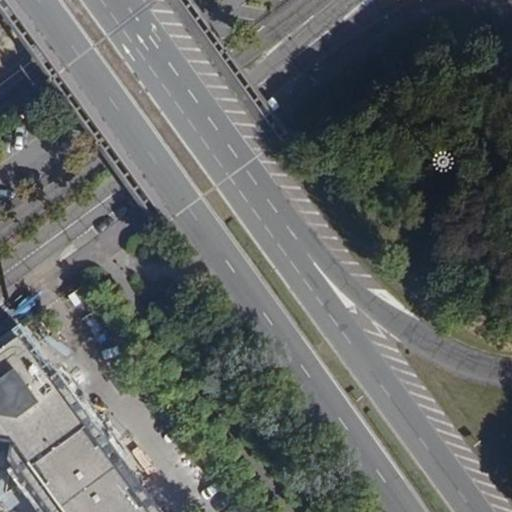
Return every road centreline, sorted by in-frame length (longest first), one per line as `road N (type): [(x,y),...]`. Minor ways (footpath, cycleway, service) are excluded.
road 1 (secondary): [(35,0),(406,511)]
road 2 (residential): [(0,275),(373,0)]
road 3 (secondary): [(479,511),(268,216)]
road 4 (secondary): [(511,371),(461,359),(413,333),(268,216)]
road 5 (secondary): [(268,216),(116,0)]
